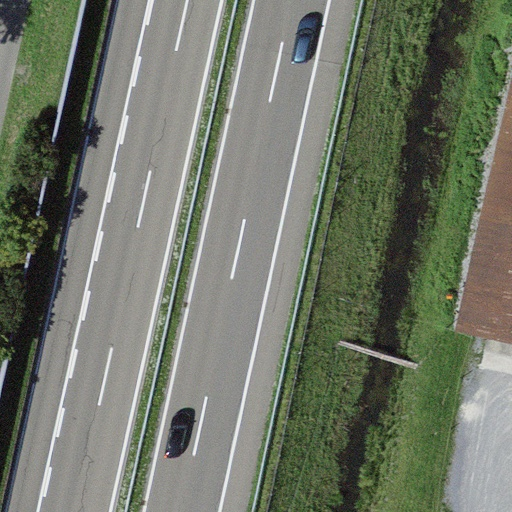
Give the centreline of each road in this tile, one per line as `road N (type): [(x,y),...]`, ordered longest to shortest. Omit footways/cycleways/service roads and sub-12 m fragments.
road 1 (motorway): [(186,0),(75,511)]
road 2 (motorway): [(130,0),(19,511)]
road 3 (motorway): [(187,511),(295,0)]
